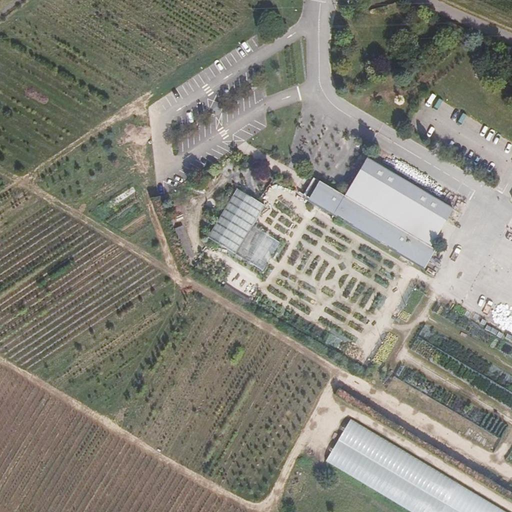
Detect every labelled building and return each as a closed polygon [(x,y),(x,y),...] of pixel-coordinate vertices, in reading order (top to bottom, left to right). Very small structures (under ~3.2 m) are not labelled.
[(370,161),(347,199),(433,248),(455,211),(370,161)] [(323,183),(313,201),(427,270),(438,252),(433,248),(347,199),(323,183)] [(241,192),(210,242),(238,259),(256,229),(269,209),(241,192)] [(256,229),(238,259),(265,275),(283,246),(256,229)] [(505,511),(350,419),(324,462),(409,511),(505,511)]
